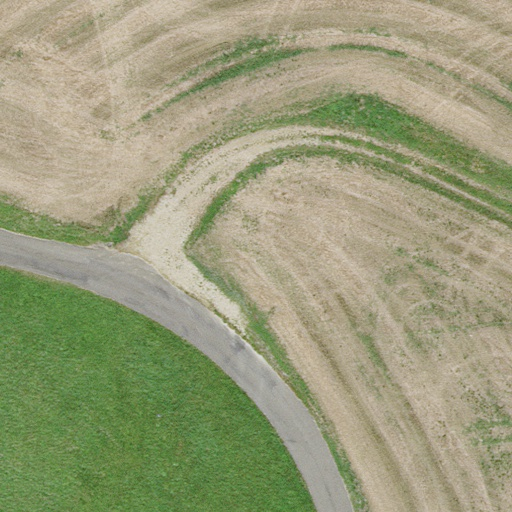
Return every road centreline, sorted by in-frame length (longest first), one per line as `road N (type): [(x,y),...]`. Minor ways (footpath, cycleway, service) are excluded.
road 1 (track): [(511,217),(375,158),(312,142),(252,148),(200,170),(159,208),(126,291)]
road 2 (unclassified): [(0,247),(126,291),(226,354),(269,398),(328,511)]
